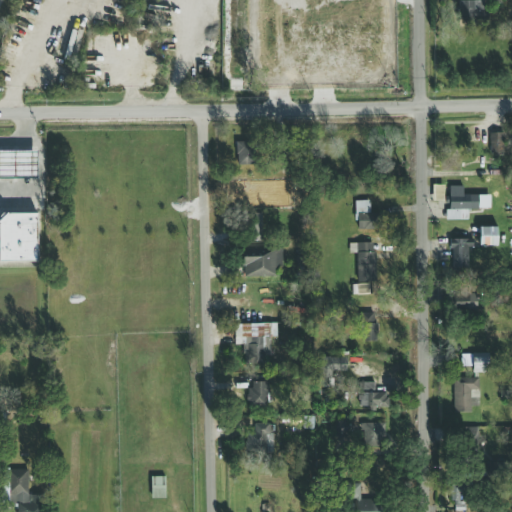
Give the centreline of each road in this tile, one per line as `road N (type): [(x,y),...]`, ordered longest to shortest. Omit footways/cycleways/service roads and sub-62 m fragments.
road 1 (tertiary): [(0,114),(511,105)]
road 2 (residential): [(417,0),(422,511)]
road 3 (residential): [(204,112),(213,511)]
